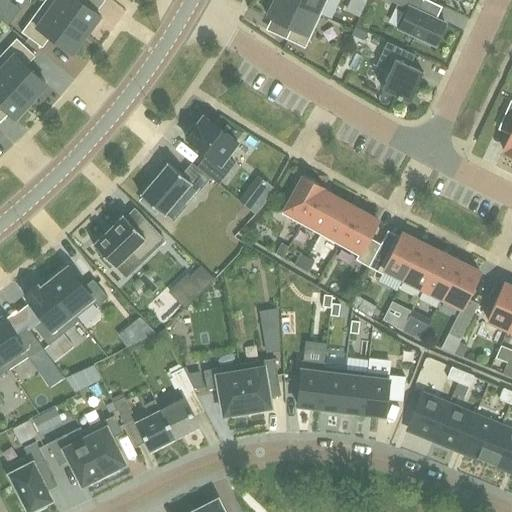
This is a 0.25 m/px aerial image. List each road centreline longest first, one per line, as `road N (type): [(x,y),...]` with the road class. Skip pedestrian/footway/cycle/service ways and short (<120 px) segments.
road 1 (residential): [(112,511),(198,469),(260,452),(308,450),(354,454),(507,511)]
road 2 (tertiary): [(0,228),(97,137),(188,6)]
road 3 (residential): [(188,6),(426,153)]
road 4 (residential): [(498,0),(426,153)]
